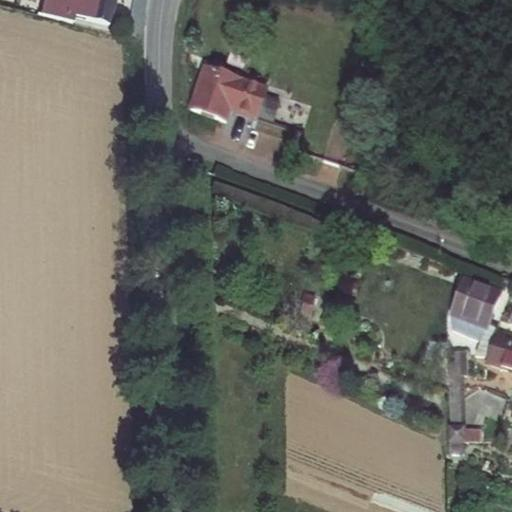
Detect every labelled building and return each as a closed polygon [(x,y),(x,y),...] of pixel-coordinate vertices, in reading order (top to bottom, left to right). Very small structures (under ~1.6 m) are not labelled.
[(115,0),(68,0),(62,21),(77,25),(80,15),(108,23),(115,0)] [(205,79),(190,122),(222,133),(226,119),(257,130),(267,101),(205,79)] [(468,300),(455,335),(456,345),(473,351),(478,339),(493,343),(503,313),(468,300)] [(448,397),(464,397),(465,354),(449,353),(448,397)] [(511,358),(497,354),(488,381),(511,388),(511,358)] [(466,442),(481,443),(481,428),(449,426),(448,452),(465,453),(466,442)]
